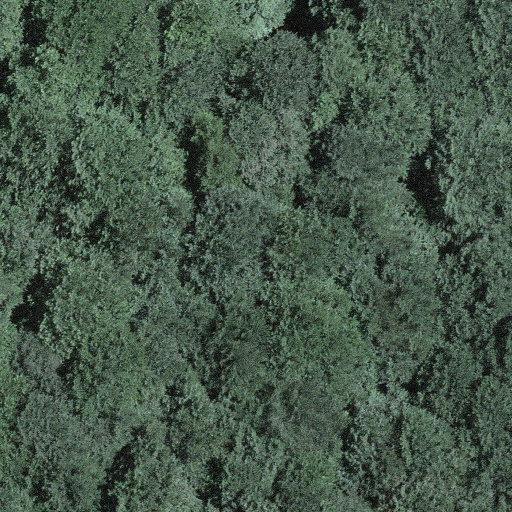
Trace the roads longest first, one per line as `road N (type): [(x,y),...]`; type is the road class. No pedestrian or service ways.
road 1 (track): [(296,0),(201,110),(176,163),(178,352),(191,511)]
road 2 (track): [(88,511),(34,388),(0,219)]
